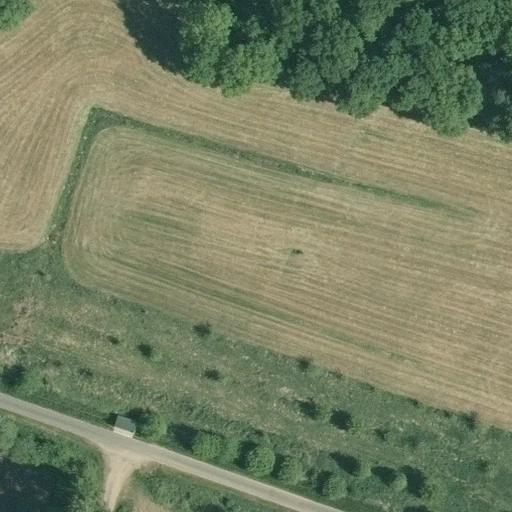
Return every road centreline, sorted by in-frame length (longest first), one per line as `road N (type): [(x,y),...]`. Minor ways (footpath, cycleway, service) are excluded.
road 1 (unclassified): [(125,443),(322,511)]
road 2 (unclassified): [(0,400),(125,443)]
